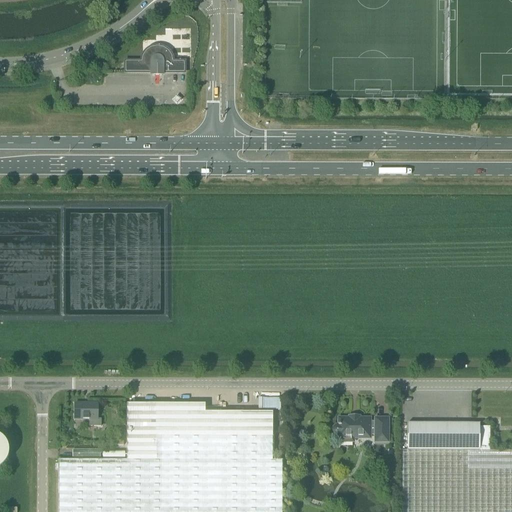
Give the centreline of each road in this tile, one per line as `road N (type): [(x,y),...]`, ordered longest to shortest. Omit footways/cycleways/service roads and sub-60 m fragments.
road 1 (tertiary): [(41,382),(511,383)]
road 2 (primary): [(219,168),(511,167)]
road 3 (primary): [(511,143),(230,143)]
road 4 (primary): [(0,169),(219,168)]
road 5 (primary): [(211,142),(0,145)]
road 6 (tertiary): [(230,143),(231,0)]
road 7 (tertiary): [(214,0),(211,142)]
road 8 (unclassified): [(41,511),(41,382)]
